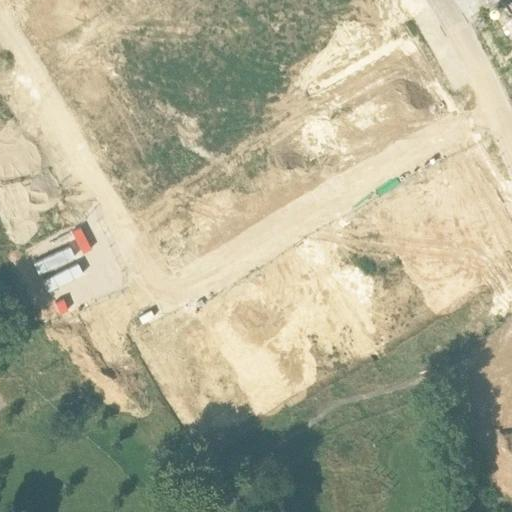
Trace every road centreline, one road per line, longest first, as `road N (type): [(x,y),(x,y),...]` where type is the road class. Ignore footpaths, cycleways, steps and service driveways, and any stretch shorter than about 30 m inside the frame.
road 1 (residential): [(298,226),(164,302),(0,19)]
road 2 (residential): [(497,111),(298,226)]
road 3 (residential): [(298,226),(370,350)]
road 4 (residential): [(497,111),(440,0)]
